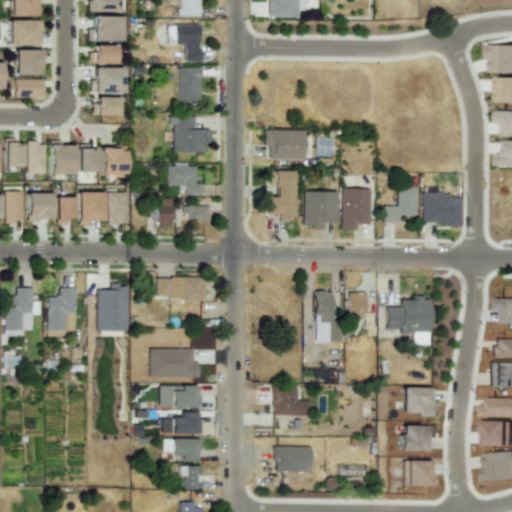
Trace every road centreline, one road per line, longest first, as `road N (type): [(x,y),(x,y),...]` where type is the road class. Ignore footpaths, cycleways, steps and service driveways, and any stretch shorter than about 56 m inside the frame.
road 1 (residential): [(0,250),(511,258)]
road 2 (residential): [(234,511),(235,0)]
road 3 (residential): [(511,22),(422,45),(235,43)]
road 4 (residential): [(511,498),(464,510),(234,509)]
road 5 (residential): [(475,258),(455,444),(464,510)]
road 6 (residential): [(453,39),(474,129),(475,258)]
road 7 (residential): [(64,0),(66,118),(0,118)]
